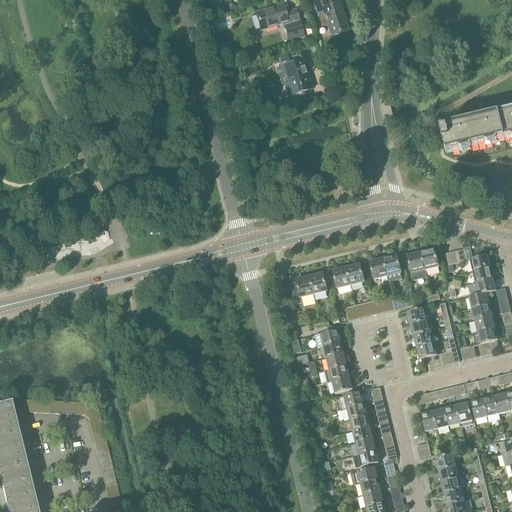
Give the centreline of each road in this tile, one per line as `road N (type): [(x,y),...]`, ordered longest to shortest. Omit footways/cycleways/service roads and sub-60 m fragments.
road 1 (unclassified): [(244,253),(308,511)]
road 2 (unclassified): [(240,241),(182,0)]
road 3 (tertiary): [(0,307),(177,264)]
road 4 (tertiary): [(244,253),(388,219)]
road 5 (tertiary): [(379,209),(240,241)]
road 6 (residential): [(402,372),(390,322),(358,329),(370,380)]
road 7 (residential): [(420,511),(394,397),(406,388)]
road 8 (tertiary): [(371,86),(367,136),(379,209)]
road 9 (tertiary): [(396,207),(371,86)]
